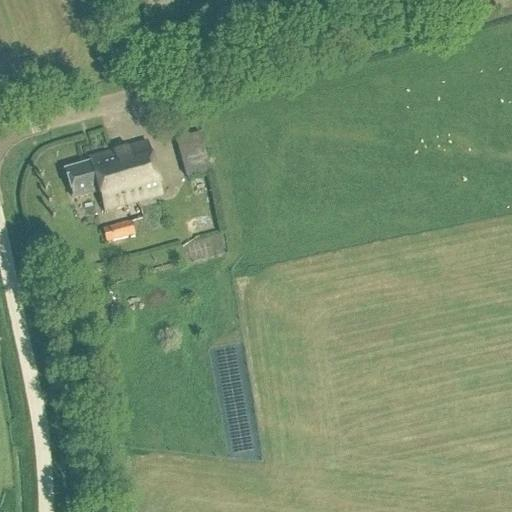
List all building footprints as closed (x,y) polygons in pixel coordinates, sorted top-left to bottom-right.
[(175,143),(185,180),(210,173),(199,136),(175,143)] [(160,197),(146,145),(87,161),(88,165),(63,172),(71,202),(97,195),(102,212),(160,197)] [(44,207),(48,217),(68,209),(64,200),(44,207)] [(102,231),(106,244),(135,235),(131,223),(102,231)] [(71,231),(74,254),(102,251),(99,228),(71,231)] [(104,328),(96,302),(83,306),(90,332),(104,328)]
